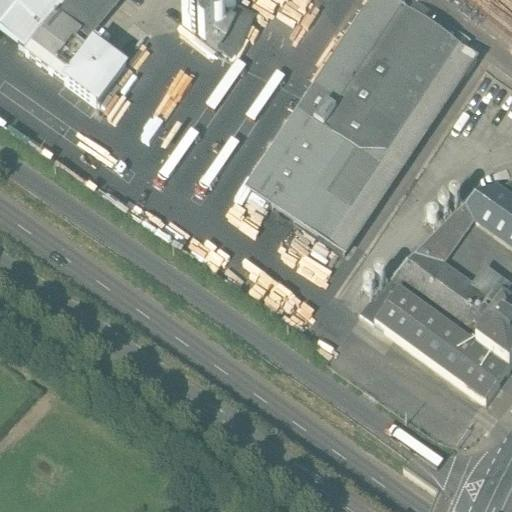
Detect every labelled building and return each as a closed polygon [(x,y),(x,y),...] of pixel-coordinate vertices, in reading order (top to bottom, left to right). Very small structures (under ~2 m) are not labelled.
[(71,0),(0,0),(0,35),(26,55),(71,0)] [(53,76),(74,49),(76,50),(77,47),(113,4),(116,7),(121,0),(71,0),(26,55),(53,76)] [(234,19),(231,18),(232,17),(233,15),(233,13),(234,11),(234,9),(233,8),(233,6),(232,5),(230,3),(229,2),(227,1),(225,1),(223,1),(221,1),(220,0),(201,0),(201,1),(201,3),(202,5),(200,5),(199,5),(197,5),(196,6),(194,7),(193,8),(192,10),(191,12),(191,14),(191,16),(192,18),(182,31),(217,56),(224,46),(234,19)] [(465,62),(380,5),(249,199),(335,256),(465,62)] [(107,70),(77,47),(76,50),(74,49),(53,76),(97,110),(125,72),(112,63),(107,70)] [(511,252),(511,202),(495,191),(476,199),(389,286),(507,375),(511,368),(511,321),(502,314),(475,295),(441,270),(470,223),(511,252)] [(502,314),(511,300),(511,290),(490,275),(475,295),(502,314)] [(509,376),(507,375),(389,286),(359,318),(486,409),(509,376)] [(511,321),(511,300),(502,314),(511,321)]
